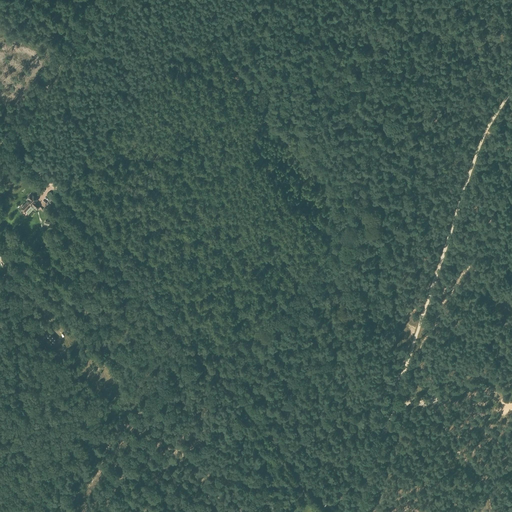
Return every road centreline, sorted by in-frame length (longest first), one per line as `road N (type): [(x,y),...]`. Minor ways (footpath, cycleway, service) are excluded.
road 1 (track): [(63,195),(95,244),(333,511)]
road 2 (track): [(511,91),(481,146),(423,310)]
road 3 (track): [(12,145),(108,0)]
road 4 (track): [(404,369),(358,511)]
road 5 (track): [(466,268),(416,362),(404,369)]
